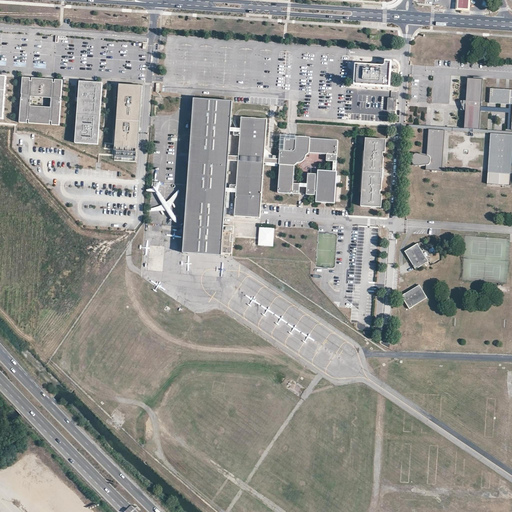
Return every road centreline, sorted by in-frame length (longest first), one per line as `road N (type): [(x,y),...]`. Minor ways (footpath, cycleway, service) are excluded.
road 1 (unclassified): [(387,315),(406,21)]
road 2 (trunk): [(155,511),(0,352)]
road 3 (secondary): [(195,7),(406,21)]
road 4 (secondary): [(407,13),(209,0)]
road 5 (trunk): [(0,376),(128,508)]
